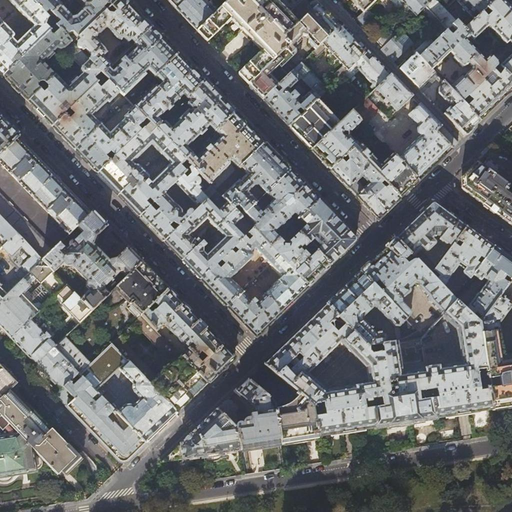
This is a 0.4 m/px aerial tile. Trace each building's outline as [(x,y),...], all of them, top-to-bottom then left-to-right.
[(33,3),(30,0),(19,11),(34,28),(17,44),(14,40),(15,39),(15,37),(15,36),(14,34),(5,24),(0,28),(0,73),(3,77),(18,63),(22,59),(57,27),(55,25),(44,15),(33,3)] [(30,0),(0,0),(0,28),(5,24),(0,18),(0,0),(8,0),(19,11),(30,0)] [(36,0),(33,3),(44,15),(48,11),(52,15),(61,5),(56,0),(36,0)] [(78,0),(83,5),(88,3),(91,7),(89,9),(88,9),(83,10),(83,9),(75,16),(71,18),(71,15),(61,5),(52,15),(58,22),(55,25),(57,27),(66,37),(69,34),(72,33),(78,39),(78,38),(117,0),(78,0)] [(135,11),(125,0),(117,0),(78,38),(80,41),(78,43),(77,44),(77,46),(78,48),(78,49),(80,49),(82,49),(84,47),(89,52),(84,56),(102,74),(103,75),(109,69),(110,65),(103,58),(107,54),(104,49),(100,45),(100,43),(100,42),(98,41),(97,41),(97,36),(106,28),(109,28),(117,37),(122,39),(124,37),(127,41),(130,42),(132,40),(135,44),(152,28),(135,11)] [(166,0),(169,2),(176,10),(186,0),(166,0)] [(186,0),(176,10),(187,21),(197,32),(220,9),(211,0),(186,0)] [(229,0),(220,9),(197,32),(207,42),(232,19),(262,51),(238,74),(248,85),(284,50),(289,45),(284,39),(314,9),(307,2),(304,0),(301,0),(287,14),(273,0),(229,0)] [(354,0),(357,3),(365,11),(367,9),(376,0),(354,0)] [(390,0),(399,9),(404,4),(407,0),(390,0)] [(407,0),(404,4),(399,9),(402,11),(406,12),(409,9),(416,15),(421,10),(431,0),(407,0)] [(434,0),(431,0),(421,10),(437,27),(440,24),(447,31),(451,27),(456,22),(434,0)] [(455,0),(475,20),(482,13),(487,8),(495,0),(455,0)] [(511,10),(501,0),(495,0),(487,8),(491,13),(487,18),(482,13),(475,20),(464,30),(470,37),(474,41),(488,27),(505,45),(508,42),(511,38),(511,10)] [(318,5),(314,9),(284,39),(289,45),(284,50),(291,58),(289,59),(297,67),(301,63),(302,62),(295,54),(295,51),(293,49),(300,42),(299,40),(302,38),(302,36),(306,37),(308,40),(307,41),(308,43),(315,50),(321,44),(339,26),(326,13),(318,5)] [(363,26),(373,16),(367,9),(365,11),(356,19),(363,26)] [(456,22),(451,27),(456,32),(451,37),(446,32),(433,44),(419,57),(431,70),(451,52),(455,57),(454,58),(462,67),(464,68),(467,65),(470,67),(470,72),(451,91),(462,103),(468,97),(472,101),(466,107),(480,121),(488,113),(506,96),(511,90),(511,79),(499,66),(497,65),(492,60),(490,57),(485,62),(466,42),(470,37),(464,30),(456,22)] [(347,35),(339,26),(321,44),(347,71),(365,53),(347,35)] [(81,53),(66,37),(57,27),(22,59),(25,62),(23,64),(23,67),(25,69),(23,71),(20,68),(21,66),(18,63),(3,77),(16,90),(28,102),(40,90),(37,87),(42,82),(45,85),(56,76),(44,63),(46,61),(48,63),(49,63),(55,57),(55,55),(54,54),(58,50),(59,51),(60,51),(62,51),(64,50),(73,60),(81,53)] [(164,40),(152,28),(135,44),(138,48),(128,58),(127,57),(119,64),(120,65),(113,72),(109,69),(103,75),(110,82),(121,93),(123,96),(146,75),(145,73),(148,70),(155,76),(178,55),(164,40)] [(379,44),(383,48),(394,37),(388,31),(386,31),(376,42),(379,44)] [(394,37),(383,48),(380,50),(385,55),(393,63),(412,44),(400,31),(394,37)] [(511,38),(508,42),(511,46),(511,53),(499,66),(511,79),(511,38)] [(419,57),(433,44),(429,39),(427,40),(414,52),(415,53),(416,54),(419,57)] [(280,68),(289,59),(291,58),(284,50),(248,85),(257,94),(263,100),(287,76),(280,68)] [(368,50),(365,53),(347,71),(343,75),(348,81),(358,70),(372,84),(373,84),(377,88),(391,74),(378,61),(368,50)] [(84,56),(81,53),(73,60),(83,70),(82,71),(82,73),(82,75),(83,76),(79,80),(77,78),(76,78),(70,84),(70,86),(71,87),(69,90),(56,76),(45,85),(50,90),(44,95),(40,90),(28,102),(40,114),(52,127),(65,115),(66,114),(65,112),(63,113),(60,110),(66,105),(71,110),(97,86),(99,84),(95,80),(102,74),(84,56)] [(431,70),(419,57),(416,54),(399,69),(419,90),(435,74),(431,70)] [(190,68),(178,55),(155,76),(162,84),(158,88),(157,86),(134,107),(135,108),(146,120),(155,129),(162,123),(159,119),(165,112),(167,113),(173,107),(172,106),(183,95),(187,98),(204,82),(190,68)] [(327,90),(301,63),(297,67),(287,76),(263,100),(276,113),(289,127),(316,101),(327,90)] [(412,96),(391,74),(377,88),(375,89),(380,95),(379,97),(388,106),(389,105),(396,112),(412,96)] [(101,90),(97,86),(71,110),(70,110),(75,116),(70,120),(65,115),(52,127),(64,140),(75,150),(104,123),(102,120),(99,123),(96,120),(94,121),(92,119),(108,103),(110,104),(121,93),(110,82),(101,90)] [(221,99),(204,82),(187,98),(189,101),(188,103),(188,104),(187,105),(192,110),(182,119),(181,118),(178,120),(180,122),(172,129),(164,121),(162,123),(155,129),(156,130),(171,145),(186,161),(193,155),(186,148),(209,126),(215,132),(234,113),(221,99)] [(466,107),(462,103),(451,91),(443,84),(438,88),(439,94),(447,103),(449,102),(452,105),(454,105),(454,107),(453,108),(450,107),(442,115),(464,137),(471,129),(480,121),(466,107)] [(351,113),(361,123),(363,125),(379,110),(367,97),(351,113)] [(338,125),(316,101),(289,127),(294,132),(302,141),(311,150),(338,125)] [(435,132),(441,126),(439,124),(419,104),(408,115),(419,126),(417,129),(417,132),(418,135),(419,137),(396,159),(418,181),(434,166),(451,149),(435,132)] [(139,128),(146,120),(135,108),(124,119),(126,121),(109,136),(106,133),(107,132),(105,129),(108,126),(104,123),(75,150),(87,163),(97,174),(110,162),(111,161),(107,157),(111,153),(116,157),(142,132),(139,128)] [(250,130),(234,113),(215,132),(221,138),(198,160),(193,155),(186,161),(192,167),(199,174),(208,183),(209,185),(229,166),(230,165),(229,163),(232,161),(239,168),(240,168),(263,144),(250,130)] [(349,134),(361,123),(351,113),(338,125),(311,150),(321,160),(330,170),(352,149),(400,198),(406,192),(418,181),(396,159),(392,155),(380,166),(359,144),(358,146),(349,137),(348,137),(347,137),(345,137),(343,138),(340,134),(342,132),(347,133),(348,134),(349,134)] [(0,115),(0,154),(17,138),(20,136),(0,116),(0,115)] [(443,129),(441,126),(435,132),(451,149),(453,147),(457,143),(443,129)] [(145,129),(142,132),(116,157),(114,159),(118,163),(115,166),(110,162),(97,174),(109,186),(118,195),(144,171),(139,166),(135,167),(133,164),(152,145),(161,154),(171,145),(156,130),(151,135),(145,129)] [(17,138),(0,154),(0,164),(68,235),(77,227),(90,214),(54,177),(17,138)] [(278,159),(263,144),(240,168),(242,169),(248,175),(241,182),(240,181),(222,198),(227,203),(234,210),(237,207),(239,207),(246,214),(247,214),(255,205),(257,203),(248,193),(257,185),(258,186),(259,185),(267,194),(267,193),(290,171),(278,159)] [(186,161),(171,145),(161,154),(171,165),(152,184),(149,181),(150,177),(144,171),(118,195),(129,206),(139,217),(150,207),(146,203),(149,200),(153,203),(154,203),(169,188),(175,183),(183,175),(186,172),(181,166),(186,161)] [(378,219),(389,209),(400,198),(352,149),(330,170),(348,189),(378,219)] [(474,161),(476,163),(494,176),(500,169),(481,154),(474,161)] [(511,189),(494,176),(476,163),(466,172),(462,176),(463,190),(479,202),(491,211),(511,226),(511,189)] [(175,183),(197,205),(191,210),(189,210),(186,213),(186,216),(182,215),(182,212),(181,210),(169,198),(173,193),(169,188),(154,203),(160,209),(156,213),(150,207),(139,217),(151,229),(164,242),(174,232),(169,226),(174,222),(179,227),(206,201),(216,192),(209,185),(208,183),(201,189),(199,187),(200,185),(200,183),(198,182),(198,180),(197,179),(196,177),(199,174),(192,167),(189,169),(191,175),(187,179),(183,175),(175,183)] [(308,190),(290,171),(267,193),(275,201),(263,213),(255,205),(247,214),(257,225),(252,230),(270,248),(279,239),(275,234),(295,215),(299,219),(318,200),(308,190)] [(0,194),(0,219),(15,235),(41,261),(53,250),(0,194)] [(355,239),(318,200),(299,219),(306,226),(300,233),(310,244),(317,236),(323,242),(320,246),(321,247),(317,251),(330,265),(342,254),(355,242),(355,241),(355,240),(355,239)] [(217,212),(206,201),(179,227),(174,232),(164,242),(174,253),(182,261),(201,242),(198,239),(196,241),(195,240),(192,241),(189,237),(206,220),(215,229),(234,211),(234,210),(227,203),(217,212)] [(411,222),(394,238),(412,257),(422,248),(425,251),(426,251),(428,251),(434,244),(434,242),(431,239),(434,236),(440,235),(447,241),(446,243),(451,247),(453,244),(456,240),(466,227),(449,214),(435,204),(434,203),(432,203),(430,204),(429,204),(411,222)] [(90,214),(77,227),(82,233),(75,241),(73,240),(72,240),(70,240),(68,241),(68,242),(67,243),(67,246),(68,247),(65,250),(59,244),(53,250),(41,261),(45,265),(53,273),(63,264),(66,266),(71,267),(72,266),(86,281),(85,281),(85,286),(89,290),(79,299),(91,312),(109,294),(104,288),(104,286),(119,273),(122,273),(126,277),(142,262),(141,261),(130,250),(128,248),(116,259),(109,262),(101,254),(93,245),(95,238),(107,226),(105,224),(94,213),(93,211),(90,214)] [(216,265),(220,260),(243,238),(233,227),(242,218),(234,211),(215,229),(224,238),(206,255),(203,251),(203,249),(203,248),(206,246),(205,244),(206,242),(204,240),(201,242),(182,261),(190,269),(200,280),(216,265)] [(15,235),(0,219),(0,237),(6,243),(15,235)] [(466,227),(456,240),(461,244),(458,249),(453,244),(451,247),(429,275),(442,289),(446,283),(446,282),(446,281),(459,264),(465,269),(462,272),(463,274),(469,279),(493,247),(479,236),(466,227)] [(252,230),(243,238),(220,260),(224,264),(220,268),(216,265),(200,280),(214,294),(226,307),(242,292),(230,279),(253,257),(253,254),(251,252),(255,249),(270,265),(279,256),(270,248),(252,230)] [(306,247),(310,244),(300,233),(288,244),(289,246),(285,246),(285,244),(279,239),(270,248),(279,256),(287,266),(291,263),(293,265),(295,263),(299,268),(294,273),(308,287),(319,276),(330,265),(317,251),(310,258),(309,258),(309,256),(306,253),(304,253),(301,249),(304,246),(306,247)] [(41,261),(15,235),(6,243),(2,248),(11,258),(9,260),(19,271),(14,276),(20,282),(39,263),(41,261)] [(429,275),(412,257),(394,238),(385,247),(385,248),(387,250),(380,256),(370,266),(368,264),(360,272),(373,285),(377,281),(384,288),(380,292),(423,337),(427,333),(410,316),(410,315),(410,311),(404,305),(405,298),(416,287),(414,285),(416,284),(417,283),(419,283),(421,284),(420,285),(421,287),(430,297),(431,301),(443,315),(444,314),(455,302),(442,289),(429,275)] [(511,260),(508,257),(493,247),(469,279),(472,281),(475,278),(480,282),(482,279),(487,282),(478,294),(477,294),(465,310),(473,317),(476,312),(481,316),(478,321),(480,323),(508,285),(502,281),(505,277),(511,281),(511,279),(511,260)] [(287,266),(279,256),(270,265),(282,277),(277,281),(278,281),(265,294),(282,311),(298,297),(308,287),(294,273),(287,266)] [(142,262),(126,277),(116,288),(130,303),(126,307),(137,319),(142,314),(148,309),(154,303),(168,289),(155,276),(142,262)] [(39,312),(20,294),(31,284),(31,283),(31,282),(38,275),(56,295),(66,286),(53,273),(45,265),(43,267),(39,263),(20,282),(7,295),(0,301),(0,327),(11,339),(34,317),(38,313),(39,312)] [(343,288),(326,304),(337,316),(345,324),(366,346),(368,346),(381,344),(386,343),(385,336),(384,335),(382,334),(381,334),(380,334),(380,333),(377,333),(376,334),(370,328),(371,328),(362,318),(373,308),(377,308),(377,309),(394,327),(399,327),(400,341),(422,338),(423,337),(380,292),(373,285),(360,272),(343,288)] [(490,391),(493,410),(493,411),(511,407),(511,279),(511,281),(508,285),(480,323),(487,369),(488,381),(499,380),(500,389),(490,391)] [(79,299),(66,286),(56,295),(54,297),(79,323),(91,312),(79,299)] [(186,342),(187,342),(184,345),(188,349),(181,356),(207,384),(221,371),(233,359),(234,357),(216,339),(168,289),(154,303),(158,307),(158,308),(153,313),(151,312),(148,309),(142,314),(157,330),(162,326),(162,323),(166,324),(166,326),(177,337),(180,335),(180,336),(180,339),(182,341),(183,342),(184,342),(186,342)] [(250,300),(242,292),(226,307),(256,337),(266,327),(282,311),(265,294),(257,301),(254,298),(252,300),(250,300)] [(326,304),(297,332),(263,364),(265,366),(312,406),(317,437),(370,429),(374,428),(375,429),(435,420),(435,418),(444,417),(493,410),(490,391),(489,388),(486,389),(486,390),(480,391),(477,371),(487,369),(480,323),(478,321),(473,317),(465,310),(455,302),(444,314),(442,316),(457,329),(461,363),(459,363),(459,364),(439,367),(439,366),(424,368),(424,370),(402,373),(397,342),(386,343),(381,344),(382,352),(371,354),(369,351),(368,346),(366,346),(345,324),(336,332),(329,324),(337,316),(326,304)] [(38,313),(34,317),(11,339),(24,352),(30,358),(32,355),(39,362),(53,348),(55,346),(49,339),(51,338),(45,332),(48,330),(44,326),(48,323),(38,313)] [(207,384),(181,356),(142,314),(137,319),(111,344),(177,413),(192,398),(207,384)] [(64,337),(55,346),(53,348),(78,373),(79,374),(90,364),(64,337)] [(111,344),(90,364),(79,374),(89,385),(104,370),(119,370),(120,371),(132,384),(131,385),(131,386),(131,388),(131,389),(140,399),(132,406),(131,404),(129,404),(126,404),(124,404),(113,394),(111,394),(104,401),(145,443),(161,428),(177,413),(111,344)] [(78,373),(53,348),(39,362),(36,365),(49,378),(55,384),(56,383),(62,389),(64,387),(69,382),(73,378),(78,373)] [(0,399),(12,388),(17,383),(9,374),(0,365),(0,399)] [(257,374),(249,381),(270,400),(273,404),(275,408),(280,444),(298,441),(317,437),(312,406),(265,366),(257,374)] [(92,388),(109,372),(119,372),(120,371),(119,370),(104,370),(89,385),(92,388)] [(89,385),(79,374),(78,373),(73,378),(77,382),(73,386),(69,382),(64,387),(75,398),(66,407),(80,421),(118,460),(120,462),(122,462),(127,461),(134,455),(145,443),(104,401),(92,388),(89,385)] [(222,404),(217,409),(237,431),(240,450),(260,447),(280,444),(275,408),(273,404),(270,400),(249,381),(247,380),(236,391),(234,392),(235,393),(236,392),(251,408),(256,412),(256,414),(250,415),(250,418),(245,419),(244,420),(242,421),(242,423),(242,424),(236,425),(235,415),(239,409),(230,399),(230,398),(229,397),(222,404)] [(75,398),(64,387),(62,389),(55,395),(62,402),(66,407),(75,398)] [(51,428),(12,388),(0,399),(0,414),(18,434),(33,449),(58,475),(76,457),(60,441),(62,439),(51,428)] [(212,455),(240,450),(237,431),(217,409),(198,427),(162,462),(163,463),(212,455)] [(33,449),(18,434),(0,414),(0,482),(1,483),(3,483),(6,483),(9,482),(11,481),(12,479),(13,476),(14,476),(14,475),(28,473),(29,473),(36,472),(36,470),(40,468),(42,466),(42,463),(42,462),(41,459),(39,457),(36,456),(34,456),(33,449)]
